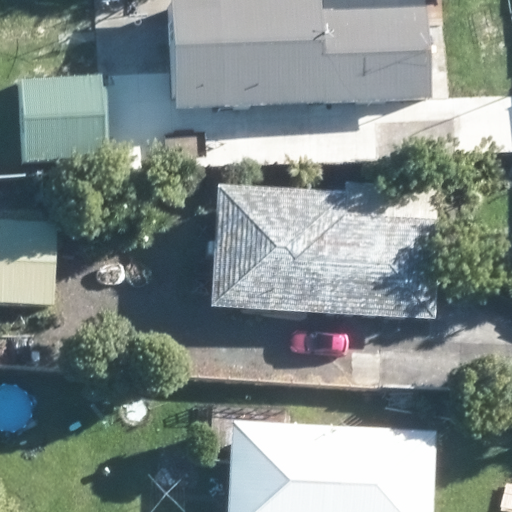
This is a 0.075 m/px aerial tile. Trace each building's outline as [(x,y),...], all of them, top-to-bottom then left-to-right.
[(99,0),(100,74),(176,72),(175,0),(99,0)] [(219,0),(224,109),(434,101),(429,9),(322,14),(320,0),(219,0)] [(107,167),(108,84),(27,83),(26,166),(107,167)] [(52,175),(53,218),(87,217),(87,174),(52,175)] [(434,321),(438,266),(440,222),(343,217),(344,197),(217,188),(210,308),(310,313),(434,321)] [(0,305),(54,307),(56,224),(0,222),(0,305)] [(433,511),(437,432),(288,425),(231,422),(229,461),(229,493),(227,511),(433,511)] [(203,457),(214,459),(224,453),(225,442),(218,433),(207,432),(198,438),(196,450),(203,457)]
